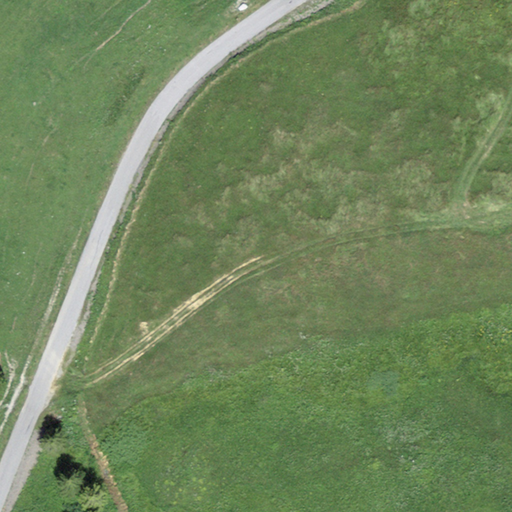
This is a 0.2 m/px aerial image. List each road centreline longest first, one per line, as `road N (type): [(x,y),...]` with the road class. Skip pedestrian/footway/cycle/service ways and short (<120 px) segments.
road 1 (unclassified): [(290,0),(200,65),(147,130),(0,491)]
road 2 (track): [(44,377),(85,380),(247,264),(341,235),(463,216)]
road 3 (track): [(511,213),(475,220),(459,204),(511,103)]
